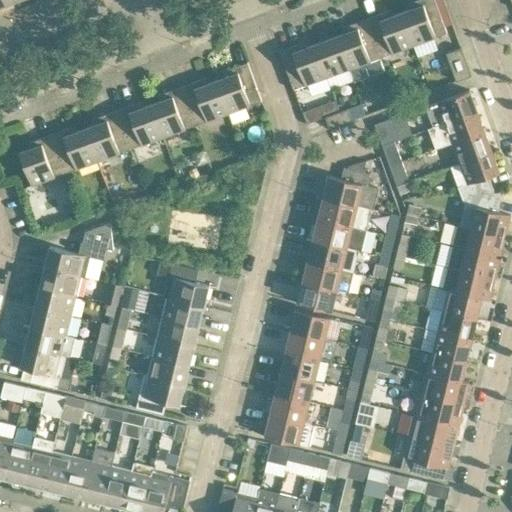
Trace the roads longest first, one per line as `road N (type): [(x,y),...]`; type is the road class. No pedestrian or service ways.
road 1 (residential): [(198,511),(290,124),(247,7)]
road 2 (residential): [(469,511),(511,324)]
road 3 (residential): [(0,96),(155,38)]
road 4 (residential): [(136,0),(0,50)]
road 5 (residential): [(511,125),(467,0)]
